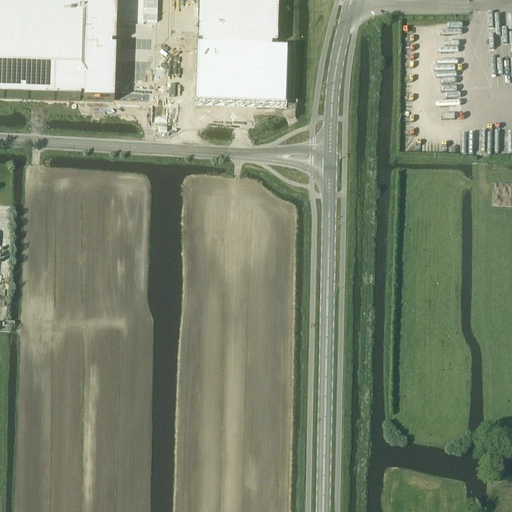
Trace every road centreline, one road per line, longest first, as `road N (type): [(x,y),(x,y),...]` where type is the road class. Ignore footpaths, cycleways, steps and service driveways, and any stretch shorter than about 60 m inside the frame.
road 1 (tertiary): [(322,511),(329,168)]
road 2 (tertiary): [(0,138),(162,148)]
road 3 (tertiary): [(330,149),(332,86),(351,0)]
road 4 (unclassified): [(162,148),(164,0)]
